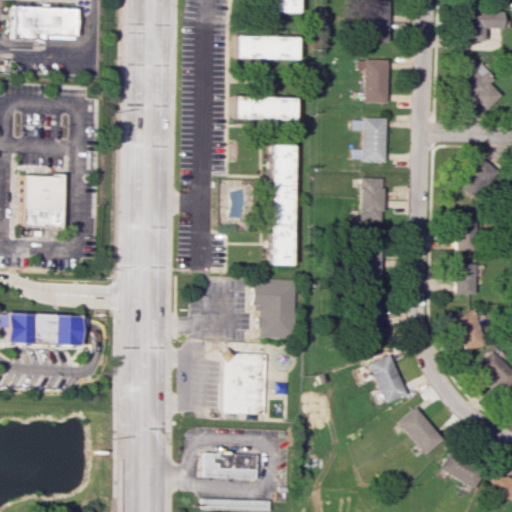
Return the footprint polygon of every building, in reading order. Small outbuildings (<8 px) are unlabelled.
[(292,12),(292,0),(270,0),(270,11),(292,12)] [(384,42),(385,0),(376,0),(362,0),(362,41),(384,42)] [(9,4),(74,7),(73,35),(41,34),(41,39),(8,38),(9,4)] [(499,11),(461,10),(460,40),(480,41),(480,27),(498,28),(499,11)] [(230,57),(291,58),(291,36),(231,35),(230,57)] [(358,101),(382,102),(382,59),(352,58),(352,68),(359,68),(358,101)] [(486,83),(491,78),(476,63),(457,84),(484,110),(498,95),(486,83)] [(289,97),(229,95),(228,117),(289,119),(289,97)] [(381,118),(349,117),(348,129),(358,129),(357,148),(347,148),(347,160),(379,161),(381,118)] [(288,145),(265,144),(262,264),(285,265),(288,145)] [(492,168),(475,157),(455,188),(472,199),(492,168)] [(15,225),(48,226),(48,229),(54,229),(56,173),(45,173),(45,175),(17,174),(15,225)] [(379,220),(379,177),(357,177),(356,220),(379,220)] [(472,249),(472,219),(451,219),(451,249),(472,249)] [(356,278),(377,278),(377,243),(357,243),(356,278)] [(451,293),(471,293),(470,263),(450,263),(451,293)] [(252,337),(288,337),(289,279),(247,278),(247,310),(253,310),(252,337)] [(376,338),(376,299),(357,300),(358,338),(376,338)] [(450,314),(461,350),(481,344),(469,308),(450,314)] [(0,312),(74,315),(74,317),(81,317),(81,323),(81,330),(73,329),(73,345),(0,341),(0,312)] [(511,376),(511,374),(488,349),(472,364),(498,390),(511,376)] [(256,413),(259,353),(218,351),(215,411),(256,413)] [(380,402),(402,393),(385,354),(364,363),(380,402)] [(422,453),(439,438),(410,407),(393,422),(422,453)] [(197,451),(249,453),(248,475),(197,474),(197,451)] [(466,493),(478,467),(443,452),(435,470),(460,481),(457,489),(466,493)] [(511,499),(511,477),(489,474),(486,495),(511,499)] [(264,509),(264,499),(194,498),(194,508),(264,509)]
